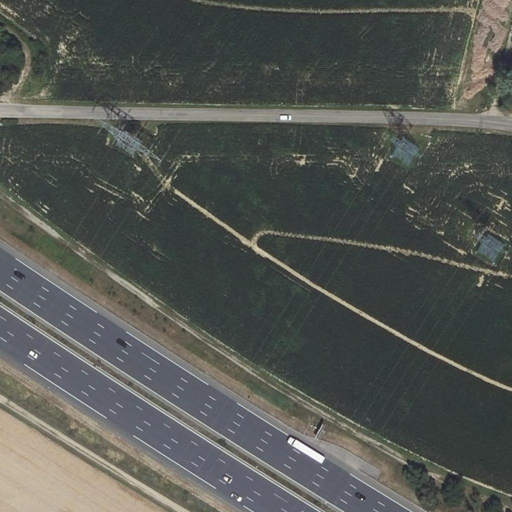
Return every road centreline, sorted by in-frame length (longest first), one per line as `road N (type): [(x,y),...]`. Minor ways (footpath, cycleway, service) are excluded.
road 1 (track): [(0,189),(324,414),(511,511)]
road 2 (unclassified): [(0,110),(511,126)]
road 3 (motorway): [(378,511),(0,269)]
road 4 (motorway): [(0,327),(286,511)]
road 5 (track): [(0,400),(186,511)]
